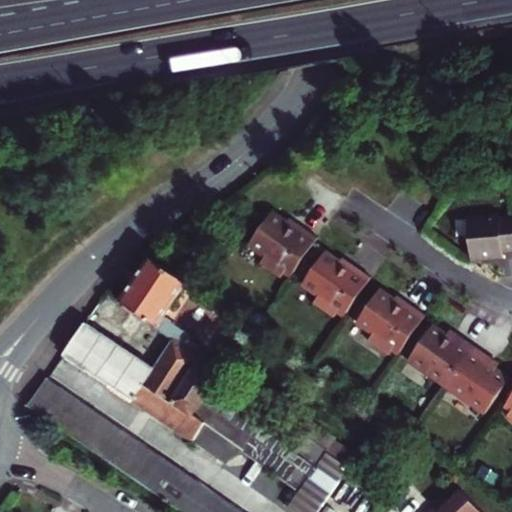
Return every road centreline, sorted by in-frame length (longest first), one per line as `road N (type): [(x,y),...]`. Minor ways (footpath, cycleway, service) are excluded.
road 1 (trunk): [(0,81),(488,0)]
road 2 (residential): [(324,0),(307,79),(285,112),(223,170),(102,250),(45,308)]
road 3 (trunk): [(188,0),(0,33)]
road 4 (residential): [(353,204),(511,304)]
road 5 (trunk): [(157,0),(0,20)]
road 6 (residential): [(0,418),(8,372),(45,308)]
